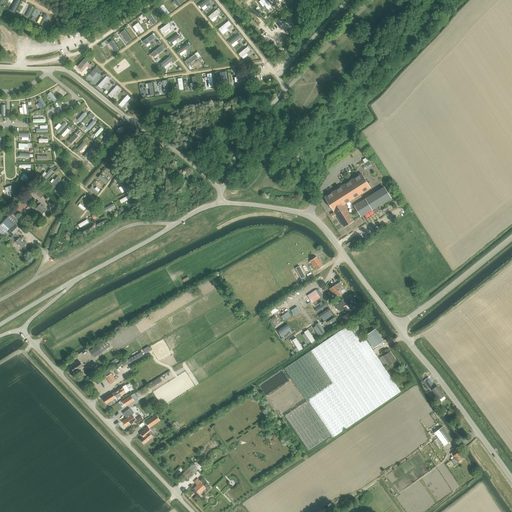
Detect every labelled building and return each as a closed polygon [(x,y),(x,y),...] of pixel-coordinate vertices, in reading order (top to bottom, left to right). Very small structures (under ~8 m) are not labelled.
[(18,0),(15,0),(10,11),(14,13),(20,1),(18,0)] [(30,6),(25,16),(29,18),(34,8),(30,6)] [(45,14),(39,25),(43,26),(48,15),(45,14)] [(86,57),(77,67),(81,69),(89,59),(86,57)] [(96,66),(89,74),(93,77),(97,72),(99,74),(101,71),(96,66)] [(106,76),(98,85),(101,89),(110,79),(106,76)] [(117,85),(108,95),(112,98),(120,88),(117,85)] [(60,87),(58,90),(64,95),(67,93),(60,87)] [(48,94),(54,101),(57,98),(51,91),(48,94)] [(127,95),(119,104),(122,107),(131,98),(127,95)] [(80,122),(87,114),(84,112),(77,119),(80,122)] [(90,129),(97,122),(94,120),(87,127),(90,129)] [(97,136),(104,129),(102,127),(95,134),(97,136)] [(68,128),(62,134),(64,137),(70,130),(68,128)] [(69,141),(71,143),(78,135),(75,133),(69,141)] [(105,144),(112,136),(109,133),(102,142),(105,144)] [(78,148),(81,150),(86,143),(83,141),(78,148)] [(47,173),(45,171),(41,177),(46,181),(54,170),(51,168),(47,173)] [(25,181),(29,177),(24,173),(21,178),(25,181)] [(324,197),(334,212),(331,214),(333,217),(336,215),(344,227),(353,221),(343,205),(370,188),(361,173),(324,197)] [(98,177),(106,184),(109,180),(101,174),(98,177)] [(58,176),(51,184),(55,187),(62,179),(58,176)] [(122,181),(118,182),(123,192),(126,191),(122,181)] [(31,188),(33,191),(40,199),(45,194),(44,193),(46,191),(40,184),(38,186),(37,186),(35,184),(31,188)] [(97,195),(100,192),(93,185),(90,188),(97,195)] [(384,187),(354,206),(361,216),(390,197),(384,187)] [(17,208),(21,212),(33,199),(29,196),(17,208)] [(37,203),(33,207),(35,209),(39,212),(38,213),(41,216),(42,215),(47,210),(38,201),(37,203)] [(18,221),(10,214),(7,218),(2,223),(9,229),(14,234),(15,234),(16,233),(20,229),(15,224),(18,221)] [(80,227),(89,222),(87,219),(79,224),(80,227)] [(14,234),(11,237),(15,242),(16,243),(22,249),(27,244),(23,241),(25,239),(22,236),(20,238),(16,233),(15,234),(14,234)] [(311,262),(313,266),(315,265),(317,269),(322,266),(316,257),(310,261),(309,262),(310,263),(311,262)] [(300,266),(296,268),(301,279),(306,276),(300,266)] [(341,293),(340,291),(344,288),(342,285),(340,282),(336,285),(335,285),(329,289),(333,294),(334,293),(337,297),(341,293)] [(315,290),(307,296),(312,303),(320,297),(315,290)] [(352,294),(346,298),(349,302),(352,300),(353,302),(350,304),(351,307),(357,303),(352,294)] [(336,307),(338,310),(344,306),(347,304),(345,301),(336,307)] [(320,310),(328,306),(326,302),(318,306),(320,310)] [(279,310),(275,305),(268,309),(272,314),(279,310)] [(312,317),(315,321),(321,316),(318,312),(319,312),(314,305),(307,309),(312,317)] [(297,307),(291,311),(294,315),(300,311),(297,307)] [(348,318),(360,311),(357,307),(353,310),(350,312),(346,315),(348,318)] [(268,309),(263,313),(266,318),(272,314),(268,309)] [(327,318),(333,314),(330,309),(324,314),(327,318)] [(288,312),(281,316),(284,321),(291,316),(288,312)] [(275,316),(268,321),(273,328),(276,326),(273,322),(277,319),(275,316)] [(297,318),(295,320),(299,325),(307,320),(305,317),(299,321),(297,318)] [(348,325),(284,368),(306,401),(285,416),(308,450),(330,436),(332,438),(401,391),(380,361),(378,363),(374,358),(369,361),(361,349),(368,344),(365,339),(360,343),(348,325)] [(375,329),(365,336),(373,348),(383,341),(375,329)] [(312,332),(308,334),(313,341),(317,339),(312,332)] [(106,340),(90,350),(95,357),(110,346),(106,340)] [(380,361),(368,344),(361,349),(369,361),(374,358),(378,363),(380,361)] [(383,356),(380,358),(384,365),(387,362),(389,365),(396,361),(390,351),(383,356)] [(130,363),(144,356),(141,352),(128,359),(130,363)] [(78,370),(79,371),(84,367),(79,361),(70,367),(74,372),(78,370)] [(116,381),(111,373),(111,374),(106,377),(111,384),(116,381)] [(152,387),(162,381),(159,377),(150,383),(152,387)] [(434,385),(429,379),(424,383),(429,389),(434,385)] [(439,399),(444,395),(437,385),(432,389),(439,399)] [(114,397),(112,393),(103,399),(106,404),(116,398),(116,399),(126,393),(123,388),(113,394),(115,396),(114,397)] [(137,398),(134,393),(122,401),(125,406),(137,398)] [(127,418),(123,421),(126,426),(130,423),(131,424),(134,422),(136,424),(143,419),(141,416),(136,419),(132,415),(134,413),(130,408),(123,413),(127,418)] [(156,415),(146,422),(150,427),(160,420),(156,415)] [(182,418),(178,421),(181,427),(186,424),(182,418)] [(143,436),(140,439),(144,444),(155,435),(148,427),(140,433),(143,436)] [(442,427),(434,433),(435,435),(436,435),(444,445),(452,440),(442,427)] [(456,450),(451,454),(454,458),(451,460),(454,464),(457,463),(462,458),(456,450)] [(182,473),(188,479),(198,470),(201,467),(196,461),(193,464),(182,473)] [(194,489),(199,494),(206,488),(199,481),(200,480),(198,478),(194,482),(197,485),(194,489)]
